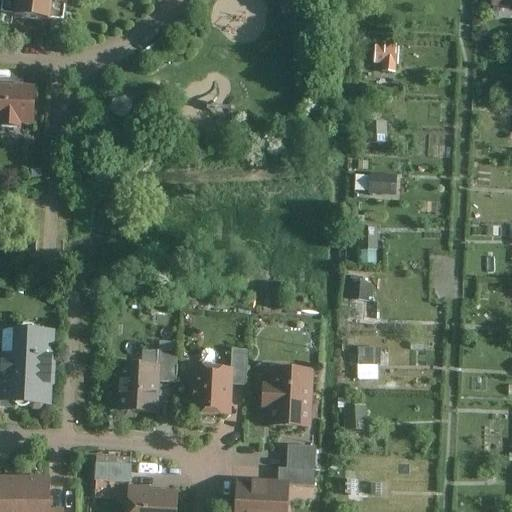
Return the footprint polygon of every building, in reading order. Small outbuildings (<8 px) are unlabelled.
[(0,0),(0,17),(63,25),(66,0),(0,0)] [(511,0),(493,0),(494,4),(511,5),(511,9),(511,8),(511,0)] [(397,45),(374,44),(373,66),(396,67),(397,45)] [(0,120),(33,122),(35,90),(0,88),(0,120)] [(387,142),(386,122),(367,122),(368,143),(387,142)] [(396,194),(396,174),(357,173),(356,193),(396,194)] [(361,226),(361,255),(378,255),(378,226),(361,226)] [(369,300),(369,280),(350,280),(350,300),(369,300)] [(51,332),(0,328),(0,403),(47,406),(51,332)] [(234,367),(197,363),(192,415),(233,419),(236,386),(248,387),(251,349),(235,348),(234,367)] [(159,369),(122,365),(117,413),(157,417),(160,385),(181,387),(185,354),(161,352),(159,369)] [(318,368),(266,365),(262,429),(315,432),(318,368)] [(365,429),(366,405),(348,405),(347,429),(365,429)] [(290,484),(240,481),(238,511),(292,511),(294,487),(319,488),(320,449),(292,448),(290,484)] [(96,464),(95,482),(130,484),(130,485),(131,484),(132,467),(96,464)] [(0,511),(22,511),(23,481),(0,480),(0,511)] [(23,481),(22,511),(49,511),(50,481),(23,481)] [(129,489),(128,511),(176,511),(177,495),(150,494),(150,490),(131,489),(129,489)]
